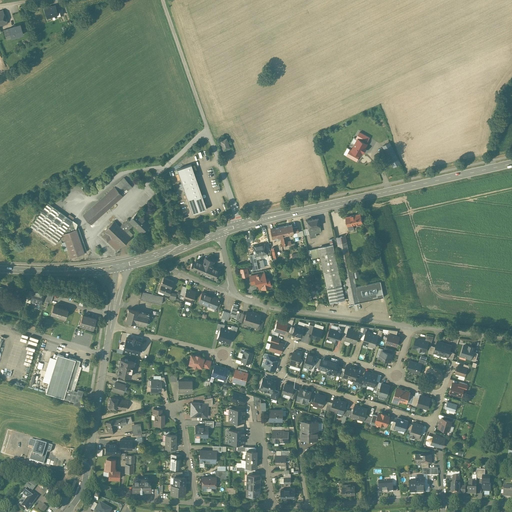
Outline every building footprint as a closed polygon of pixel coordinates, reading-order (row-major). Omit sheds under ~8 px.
[(55,6),(45,9),(47,17),(49,17),(50,18),(52,17),(53,16),(57,14),(58,14),(55,8),(55,6)] [(20,24),(3,30),(5,36),(10,35),(11,38),(23,34),(20,24)] [(369,137),(360,132),(356,138),(358,139),(366,143),(369,137)] [(226,138),(220,140),(223,150),(229,148),(226,138)] [(366,143),(358,139),(352,150),(351,150),(360,155),(361,155),(363,152),(364,152),(366,148),(365,148),(367,144),(366,143)] [(400,163),(389,142),(383,145),(394,167),(400,163)] [(360,155),(351,150),(352,150),(350,149),(347,155),(356,161),(360,155)] [(206,208),(191,164),(177,169),(192,213),(206,208)] [(117,184),(115,186),(83,214),(91,223),(123,194),(132,185),(124,177),(116,184),(117,184)] [(72,220),(48,203),(30,227),(55,245),(63,234),(76,229),(73,220),(72,220)] [(129,221),(125,225),(123,223),(119,227),(113,221),(104,231),(105,232),(106,232),(111,237),(114,240),(123,230),(126,233),(133,225),(141,232),(149,224),(144,219),(145,219),(140,215),(137,212),(129,220),(129,221)] [(360,213),(346,216),(348,225),(353,224),(362,222),(360,213)] [(318,217),(306,220),(308,228),(320,226),(318,217)] [(292,224),(286,225),(288,234),(299,232),(297,226),(292,228),(292,224)] [(286,225),(270,229),(273,238),(280,236),(282,243),(280,243),(281,246),(291,243),(291,241),(288,241),(286,235),(288,234),(286,225)] [(320,226),(308,228),(309,234),(315,232),(321,231),(320,226)] [(76,229),(63,234),(71,257),(84,253),(76,229)] [(123,230),(114,240),(121,247),(130,237),(126,233),(123,230)] [(111,237),(106,232),(105,232),(102,236),(107,241),(111,237)] [(360,302),(384,297),(381,281),(356,286),(345,236),(337,237),(351,304),(360,302)] [(111,237),(107,241),(117,251),(121,247),(114,240),(111,237)] [(265,243),(252,246),(254,253),(254,255),(258,255),(259,258),(268,256),(265,243)] [(333,244),(319,247),(319,248),(320,256),(330,302),(345,299),(333,244)] [(319,248),(310,249),(312,258),(320,256),(319,248)] [(254,255),(254,253),(249,255),(252,269),(257,268),(260,267),(259,260),(256,261),(254,255)] [(211,255),(205,257),(203,263),(196,260),(194,264),(192,263),(190,268),(201,272),(201,270),(206,272),(206,274),(216,278),(218,274),(216,273),(218,269),(211,266),(213,261),(211,255)] [(247,268),(239,269),(241,277),(248,275),(247,268)] [(264,273),(250,276),(251,283),(256,282),(256,283),(258,285),(259,288),(261,287),(262,288),(267,287),(267,285),(269,284),(268,278),(265,278),(264,273)] [(173,281),(164,277),(161,285),(170,289),(170,288),(173,281)] [(170,289),(161,285),(159,290),(158,292),(163,294),(164,292),(169,294),(170,290),(170,288),(170,289)] [(187,289),(184,296),(183,299),(192,302),(195,291),(187,289)] [(44,293),(34,290),(34,291),(31,300),(31,301),(40,304),(44,293)] [(54,293),(48,292),(45,301),(51,303),(54,293)] [(163,297),(141,292),(140,299),(162,304),(163,297)] [(219,298),(202,292),(198,301),(208,305),(207,308),(213,311),(214,308),(215,308),(215,307),(217,302),(218,300),(219,300),(219,299),(219,298)] [(93,302),(84,299),(82,306),(91,309),(93,302)] [(68,309),(53,305),(51,313),(65,317),(68,309)] [(141,313),(138,312),(138,311),(129,309),(126,321),(143,325),(143,324),(146,324),(149,314),(143,313),(143,316),(140,315),(141,313)] [(230,313),(223,311),(221,317),(228,319),(230,314),(230,313)] [(254,313),(247,311),(244,319),(243,322),(243,323),(250,325),(254,313)] [(260,315),(254,313),(250,325),(257,327),(258,325),(260,315)] [(96,318),(82,315),(79,325),(93,329),(96,318)] [(290,318),(286,317),(285,323),(287,323),(286,325),(291,326),(293,320),(290,318)] [(285,323),(277,320),(274,330),(284,333),(286,325),(287,323),(285,323)] [(304,326),(295,324),(294,327),(292,333),(292,334),(301,337),(303,331),(304,326)] [(346,326),(339,325),(337,330),(340,331),(340,332),(343,334),(344,332),(345,327),(346,326)] [(221,327),(220,327),(219,330),(217,339),(223,341),(227,329),(223,328),(221,327)] [(314,327),(312,334),(311,336),(320,339),(323,329),(314,327)] [(337,330),(330,328),(327,338),(337,341),(340,332),(340,331),(337,330)] [(349,329),(348,328),(347,333),(345,339),(350,341),(354,330),(349,329)] [(230,330),(227,329),(223,341),(230,343),(233,332),(233,331),(230,330)] [(354,330),(350,341),(356,343),(359,333),(359,332),(359,331),(354,330)] [(366,331),(365,334),(362,343),(368,345),(372,333),(366,331)] [(377,335),(372,333),(368,345),(375,347),(378,336),(378,335),(377,335)] [(396,336),(389,333),(389,334),(386,342),(397,346),(399,337),(396,336)] [(427,335),(425,341),(428,342),(428,344),(431,345),(433,336),(427,335)] [(132,339),(126,338),(123,349),(139,353),(142,342),(135,340),(136,339),(133,338),(132,339)] [(416,342),(414,347),(418,348),(419,350),(420,350),(422,349),(426,351),(428,344),(428,342),(425,341),(417,338),(416,339),(415,341),(416,342)] [(278,342),(271,340),(271,341),(268,349),(280,352),(282,345),(280,345),(281,343),(278,342)] [(441,342),(437,341),(435,347),(434,352),(441,354),(444,344),(441,343),(441,342)] [(447,345),(444,344),(441,354),(448,356),(450,351),(452,345),(448,344),(447,345)] [(469,346),(464,345),(461,353),(465,354),(466,356),(471,358),(473,351),(474,347),(472,347),(472,346),(469,345),(469,346)] [(252,353),(244,350),(243,354),(243,353),(242,357),(241,360),(249,363),(252,353)] [(297,350),(296,352),(294,351),(290,364),(297,366),(300,359),(302,351),(297,350)] [(384,351),(382,350),(380,358),(390,361),(393,353),(392,353),(384,351)] [(315,355),(308,353),(304,366),(309,367),(311,368),(315,355)] [(79,361),(58,354),(46,393),(64,398),(66,388),(71,390),(79,361)] [(191,354),(189,363),(202,367),(202,366),(204,359),(204,357),(200,356),(200,355),(196,354),(195,355),(191,354)] [(125,358),(125,359),(124,360),(120,359),(117,373),(121,374),(121,375),(121,376),(123,376),(124,376),(124,375),(131,376),(134,362),(128,360),(128,359),(127,359),(125,358)] [(275,360),(267,358),(265,367),(275,370),(277,361),(275,360)] [(330,360),(322,358),(322,359),(319,368),(327,370),(330,360)] [(209,361),(204,359),(202,366),(209,368),(211,360),(209,359),(209,361)] [(339,363),(330,360),(327,370),(327,371),(328,373),(330,374),(331,373),(336,374),(338,366),(339,363)] [(410,360),(408,367),(412,368),(412,370),(419,373),(422,364),(418,363),(410,360)] [(215,365),(212,375),(224,379),(226,374),(227,369),(215,365)] [(352,367),(346,365),(344,371),(343,377),(349,378),(352,367)] [(463,366),(458,365),(456,373),(465,375),(467,368),(467,367),(463,366)] [(359,369),(352,367),(349,378),(354,380),(355,380),(357,375),(359,369)] [(237,371),(236,371),(235,375),(234,374),(232,379),(238,380),(238,382),(242,383),(243,379),(245,380),(246,376),(244,376),(245,373),(246,373),(247,370),(243,369),(242,373),(237,371)] [(372,373),(365,371),(363,377),(362,382),(362,383),(363,383),(362,384),(363,385),(365,386),(367,385),(367,384),(368,384),(372,373)] [(378,375),(372,373),(368,384),(374,386),(376,380),(378,375)] [(161,375),(153,375),(153,379),(153,380),(151,380),(151,382),(150,382),(148,383),(148,384),(150,386),(151,386),(151,390),(158,390),(158,389),(161,389),(161,385),(161,382),(161,377),(161,375)] [(276,381),(264,377),(260,388),(272,392),(273,389),(276,381)] [(192,380),(178,380),(178,389),(182,389),(182,391),(192,391),(192,380)] [(117,382),(116,381),(113,390),(122,392),(125,384),(117,382)] [(468,384),(460,382),(459,385),(464,387),(463,389),(466,390),(468,384)] [(294,386),(285,383),(283,392),(291,395),(292,395),(294,388),(294,386)] [(390,386),(382,383),(381,387),(379,394),(386,396),(390,386)] [(459,385),(452,383),(450,391),(456,393),(455,394),(461,396),(463,389),(464,387),(459,385)] [(66,388),(64,398),(71,400),(71,399),(74,400),(75,402),(74,402),(73,404),(80,405),(80,402),(79,399),(80,398),(82,391),(78,389),(77,391),(71,390),(66,388)] [(311,391),(301,388),(298,399),(300,400),(300,402),(301,402),(302,403),(303,403),(304,403),(305,401),(307,402),(308,400),(310,394),(311,391)] [(410,392),(397,388),(394,398),(407,402),(409,394),(410,392)] [(280,391),(273,389),(272,392),(270,397),(277,399),(280,391)] [(245,396),(233,392),(231,400),(239,402),(244,403),(244,401),(246,396),(245,396)] [(253,395),(246,393),(245,396),(246,396),(244,401),(254,400),(253,399),(253,395)] [(325,396),(317,393),(314,404),(322,406),(324,400),(325,396)] [(415,396),(409,394),(407,402),(412,404),(415,396)] [(430,398),(424,396),(424,397),(420,396),(420,397),(417,405),(423,407),(424,406),(428,407),(430,398)] [(119,399),(110,397),(108,407),(117,408),(119,399)] [(212,397),(204,399),(204,403),(206,403),(206,405),(212,405),(212,397)] [(332,405),(330,410),(331,410),(337,412),(340,400),(334,398),(332,405)] [(128,400),(119,399),(117,408),(126,410),(128,400)] [(346,402),(340,400),(337,412),(343,414),(345,408),(346,402)] [(451,402),(447,400),(445,408),(455,411),(457,404),(457,403),(451,402)] [(199,402),(191,402),(191,415),(197,415),(202,415),(203,416),(205,416),(206,415),(207,415),(207,411),(206,410),(206,405),(206,403),(204,403),(199,403),(199,402)] [(353,411),(351,416),(352,416),(358,418),(361,407),(355,405),(353,411)] [(367,408),(361,407),(358,418),(364,420),(365,415),(367,408)] [(237,409),(229,408),(229,421),(236,421),(244,422),(245,422),(245,409),(244,409),(237,409)] [(283,410),(271,410),(271,415),(270,415),(270,420),(272,420),(272,419),(274,419),(274,421),(282,421),(283,410)] [(160,412),(153,412),(153,415),(154,415),(154,425),(164,425),(164,414),(161,414),(161,412),(160,412)] [(382,414),(379,413),(378,415),(376,422),(379,423),(379,424),(383,425),(384,424),(387,425),(389,416),(386,415),(387,414),(382,413),(382,414)] [(372,417),(365,415),(364,420),(363,421),(370,423),(371,422),(372,417)] [(125,417),(114,420),(107,422),(109,432),(117,430),(116,426),(120,424),(121,425),(127,424),(125,417)] [(408,421),(397,418),(396,422),(394,427),(396,428),(400,429),(401,428),(405,429),(405,430),(408,421)] [(443,418),(442,418),(439,427),(449,430),(452,421),(443,418)] [(318,421),(302,420),(302,438),(318,439),(318,421)] [(423,425),(414,423),(413,424),(411,430),(410,435),(419,438),(420,433),(423,425)] [(141,426),(132,427),(133,434),(136,434),(142,433),(141,426)] [(205,426),(195,426),(195,439),(195,436),(208,437),(208,426),(205,426)] [(244,431),(228,430),(228,435),(226,435),(226,438),(228,438),(228,443),(235,443),(243,443),(244,443),(244,431)] [(282,430),(273,430),(273,441),(288,442),(289,432),(284,432),(284,430),(282,430)] [(444,438),(434,435),(432,442),(432,443),(435,444),(435,446),(438,446),(438,445),(442,446),(444,438)] [(52,447),(30,440),(28,447),(33,449),(29,461),(43,465),(47,453),(48,453),(49,453),(50,452),(51,452),(52,447)] [(132,440),(120,440),(120,445),(120,449),(132,449),(132,440)] [(116,444),(106,444),(105,453),(111,453),(115,453),(116,444)] [(120,445),(116,445),(116,444),(115,453),(111,453),(111,455),(120,455),(120,449),(120,445)] [(213,450),(200,450),(199,466),(200,466),(200,462),(216,462),(216,451),(216,450),(213,450)] [(256,450),(246,450),(246,459),(256,459),(256,450)] [(330,452),(322,453),(323,462),(332,461),(330,452)] [(322,453),(314,455),(316,463),(323,462),(322,453)] [(430,453),(423,453),(421,453),(416,453),(416,454),(417,454),(417,459),(421,459),(421,464),(429,464),(430,464),(430,456),(429,456),(429,454),(430,454),(430,453)] [(284,455),(276,455),(276,465),(286,465),(286,460),(286,455),(284,455)] [(180,458),(171,457),(170,467),(180,468),(181,460),(180,460),(180,458)] [(116,459),(106,458),(106,463),(105,463),(105,471),(108,471),(108,475),(109,475),(109,478),(119,479),(119,471),(115,470),(116,459)] [(256,459),(246,459),(246,466),(246,467),(256,467),(256,459)] [(133,464),(125,464),(125,473),(130,474),(130,473),(133,473),(133,464)] [(225,470),(216,469),(215,477),(216,477),(216,479),(224,479),(225,470)] [(424,475),(417,476),(417,481),(410,482),(410,494),(425,493),(424,475)] [(182,476),(174,476),(174,484),(171,484),(185,485),(185,477),(182,476)] [(452,483),(451,493),(459,493),(459,488),(460,476),(459,476),(453,476),(453,483),(452,483)] [(215,477),(202,477),(202,486),(215,487),(216,479),(216,477),(215,477)] [(485,477),(483,477),(483,479),(482,488),(484,488),(484,491),(490,492),(491,483),(489,483),(490,477),(485,477)] [(149,479),(134,479),(134,484),(133,484),(133,491),(140,490),(140,491),(143,491),(143,490),(150,490),(150,484),(149,484),(149,479)] [(391,481),(377,482),(378,489),(379,489),(380,493),(383,492),(383,493),(387,493),(387,492),(393,492),(392,486),(392,481),(391,481)] [(472,482),(469,482),(469,486),(468,486),(468,494),(476,494),(476,486),(476,482),(472,482)] [(35,488),(28,483),(24,488),(27,490),(32,493),(35,488)] [(185,485),(171,484),(172,484),(171,489),(171,493),(184,494),(185,485)] [(355,485),(342,486),(343,495),(355,494),(355,485)] [(295,488),(290,488),(290,490),(281,490),(281,498),(291,498),(295,498),(295,488)] [(32,493),(27,490),(23,495),(28,498),(22,506),(27,511),(34,502),(33,501),(37,496),(32,493)]
